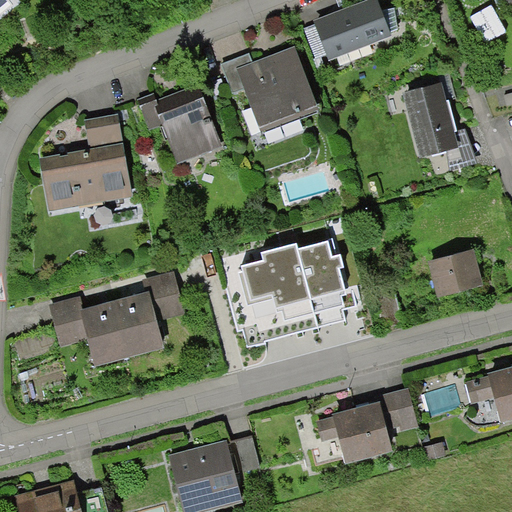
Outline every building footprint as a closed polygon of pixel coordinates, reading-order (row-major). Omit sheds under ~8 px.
[(378,0),(313,25),(315,30),(309,33),(319,58),(326,56),(329,63),(406,33),(397,9),(384,14),(378,0)] [(250,54),(225,64),(235,91),(244,87),(253,109),(243,113),(254,140),(329,110),(302,41),(253,61),(250,54)] [(443,80),(405,91),(423,158),(448,151),(453,171),(479,164),(470,133),(459,136),(443,80)] [(165,99),(144,106),(152,129),(166,124),(181,168),(229,152),(212,101),(170,114),(165,99)] [(90,152),(41,160),(50,219),(139,204),(124,113),(85,120),(90,152)] [(328,240),(297,249),(318,326),(345,319),(342,308),(356,305),(351,287),(344,289),(339,267),(344,266),(341,254),(332,257),(328,240)] [(264,341),(318,326),(297,249),(296,242),(261,251),(262,259),(222,269),(238,331),(244,329),(248,347),(265,344),(264,341)] [(476,252),(433,262),(442,297),(484,286),(476,252)] [(84,299),(53,307),(63,347),(91,339),(98,366),(165,349),(159,324),(187,317),(176,273),(144,281),(147,293),(86,309),(84,299)] [(398,291),(376,298),(386,333),(408,327),(398,291)] [(52,332),(15,343),(21,364),(58,353),(52,332)] [(492,379),(461,388),(467,408),(496,400),(504,430),(511,428),(511,368),(490,375),(492,379)] [(378,405),(339,415),(340,419),(321,424),(325,442),(345,437),(352,464),(398,453),(393,434),(421,427),(411,389),(376,398),(378,405)] [(251,435),(231,441),(240,473),(261,467),(251,435)] [(227,440),(168,455),(182,511),(206,511),(243,503),(227,440)] [(85,511),(76,481),(18,498),(22,511),(85,511)]
